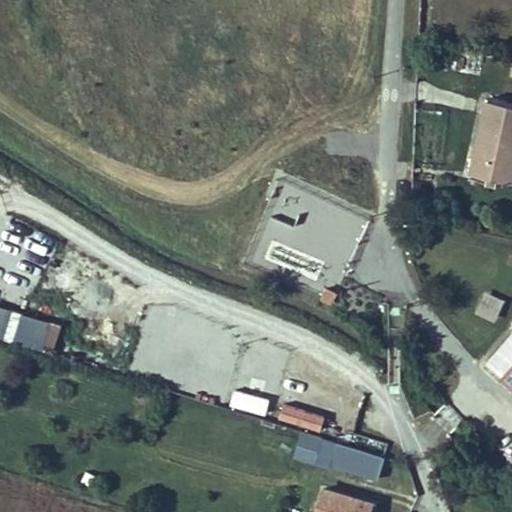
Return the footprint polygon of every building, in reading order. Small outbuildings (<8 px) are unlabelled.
[(511,103),(488,98),(472,172),(511,182),(511,103)] [(326,288),(322,298),(333,303),(338,294),(326,288)] [(501,303),(486,296),(480,311),(495,317),(501,303)] [(0,332),(53,348),(61,319),(0,302),(0,332)] [(511,334),(487,363),(511,384),(511,334)] [(229,403),(264,411),(268,393),(233,385),(229,403)] [(280,401),(277,419),(320,425),(323,407),(280,401)] [(315,459),(329,464),(337,442),(323,437),(315,459)] [(337,442),(329,464),(378,478),(384,456),(337,442)] [(373,511),(375,504),(322,488),(314,511),(373,511)]
